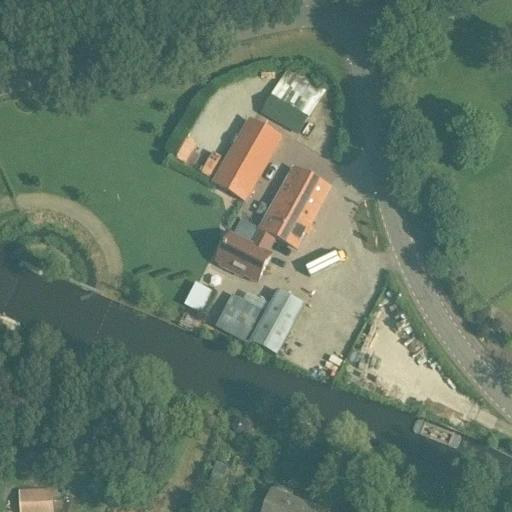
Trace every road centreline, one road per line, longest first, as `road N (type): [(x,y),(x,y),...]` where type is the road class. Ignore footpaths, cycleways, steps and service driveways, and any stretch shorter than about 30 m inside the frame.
road 1 (tertiary): [(511,404),(452,339),(414,274),(349,5)]
road 2 (tertiary): [(0,85),(349,5)]
